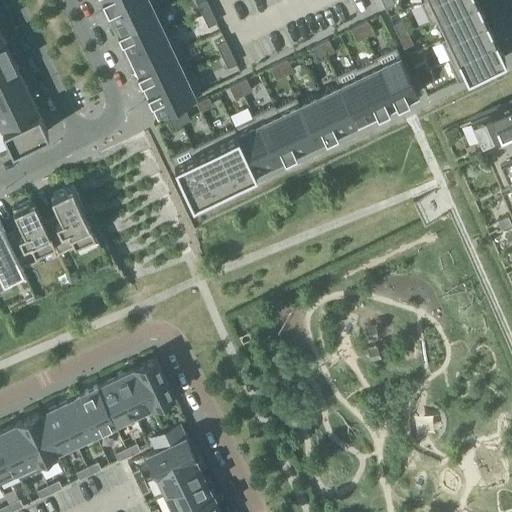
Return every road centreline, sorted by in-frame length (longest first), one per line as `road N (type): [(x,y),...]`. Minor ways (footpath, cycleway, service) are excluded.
road 1 (residential): [(0,403),(151,330),(166,332),(259,511)]
road 2 (residential): [(80,144),(114,121),(117,109),(68,0)]
road 3 (residential): [(11,0),(80,144)]
